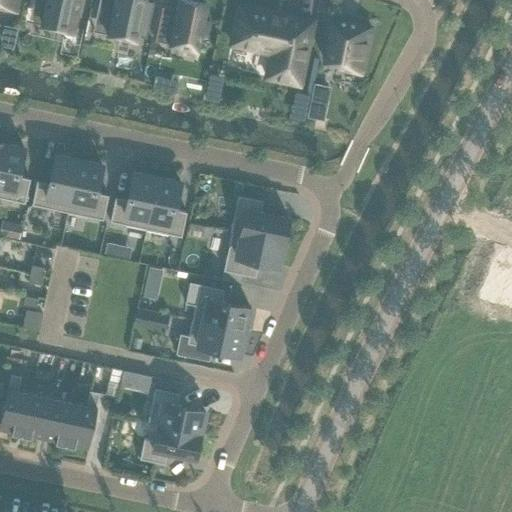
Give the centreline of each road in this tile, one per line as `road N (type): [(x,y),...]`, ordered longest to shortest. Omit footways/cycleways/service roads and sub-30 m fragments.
road 1 (secondary): [(301,511),(444,203)]
road 2 (residential): [(327,193),(297,175),(0,111)]
road 3 (residential): [(259,390),(48,339),(65,252)]
road 4 (residential): [(327,193),(346,176),(410,59),(420,23),(413,0)]
road 5 (unclassified): [(208,510),(0,467)]
road 6 (residential): [(259,390),(327,232),(327,193)]
road 7 (secondary): [(444,203),(511,66)]
road 8 (residential): [(208,510),(259,390)]
